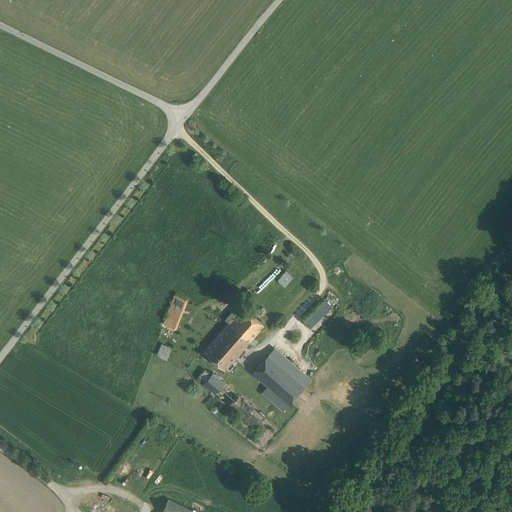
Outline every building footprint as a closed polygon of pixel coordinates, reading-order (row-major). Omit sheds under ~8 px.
[(286,268),(277,279),(285,285),(293,275),(286,268)] [(176,328),(185,306),(181,305),(184,297),(174,293),(162,322),(176,328)] [(324,301),(306,319),(313,327),(331,309),(324,301)] [(229,323),(243,307),(239,303),(225,319),(229,323)] [(264,325),(243,307),(229,323),(241,334),(242,333),(244,333),(251,340),(264,325)] [(229,323),(204,351),(225,369),(251,340),(244,333),(242,333),(241,334),(229,323)] [(168,348),(160,345),(157,354),(164,357),(168,348)] [(276,346),(269,354),(305,386),(312,378),(276,346)] [(305,386),(269,354),(253,372),(263,381),(282,398),(289,404),(305,386)] [(208,378),(202,372),(197,378),(202,384),(203,383),(208,378)] [(208,378),(203,383),(214,392),(224,382),(213,372),(208,378)] [(282,398),(263,381),(256,389),(260,392),(276,405),(282,398)] [(244,399),(224,382),(214,392),(234,410),(244,399)] [(315,394),(305,386),(289,404),(298,413),(315,394)] [(249,404),(265,417),(276,405),(260,392),(249,404)] [(244,399),(234,410),(255,429),(258,425),(265,417),(249,404),(244,399)] [(168,498),(167,502),(187,511),(192,511),(193,511),(168,498)] [(187,511),(167,502),(161,511),(187,511)]
